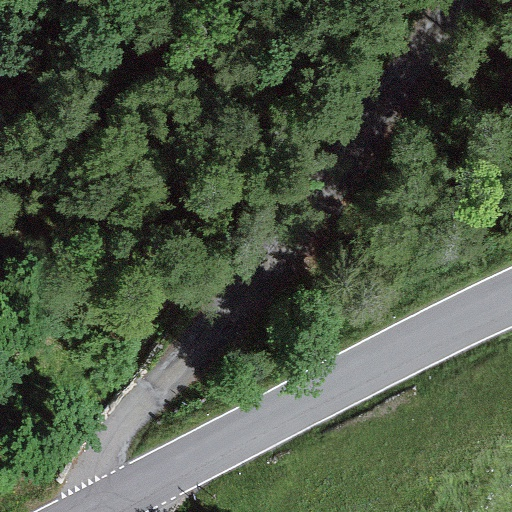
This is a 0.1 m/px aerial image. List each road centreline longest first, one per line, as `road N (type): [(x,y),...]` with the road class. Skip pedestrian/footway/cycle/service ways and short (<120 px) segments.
road 1 (unclassified): [(454,0),(223,295),(76,511)]
road 2 (tertiary): [(84,511),(511,297)]
